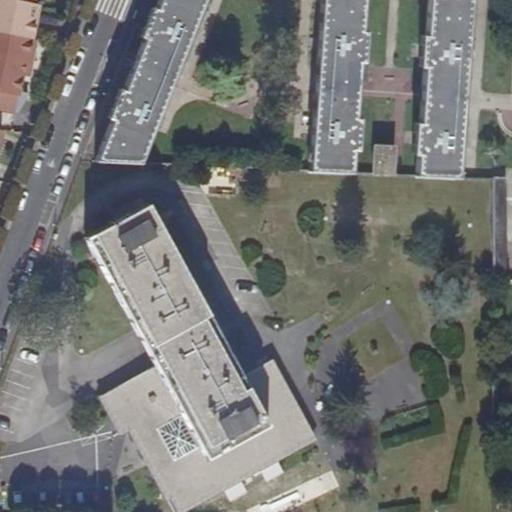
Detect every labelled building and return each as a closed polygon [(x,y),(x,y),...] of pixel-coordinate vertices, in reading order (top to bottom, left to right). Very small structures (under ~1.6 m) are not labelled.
[(31,15),(34,0),(0,0),(0,90),(20,94),(24,74),(26,61),(33,62),(38,39),(33,38),(37,16),(31,15)] [(322,0),(309,172),(350,175),(352,141),(354,141),(355,128),(353,128),(358,55),(361,56),(362,41),(359,41),(361,0),(429,0),(426,44),(423,44),(422,59),(425,59),(419,132),(417,132),(416,146),(418,146),(416,178),(456,180),(469,0),(158,0),(152,18),(150,17),(145,30),(147,31),(120,98),(118,98),(113,110),(115,111),(94,163),(137,165),(203,0),(322,0)] [(31,75),(33,62),(26,61),(24,74),(31,75)] [(373,172),(397,173),(398,143),(375,142),(373,172)] [(493,281),(504,281),(505,179),(492,179),(492,181),(493,281)] [(240,378),(142,196),(109,214),(113,222),(85,238),(156,366),(99,396),(119,433),(129,427),(174,511),(178,511),(314,438),(272,361),(240,378)] [(493,421),(511,420),(511,380),(493,381),(493,421)]
